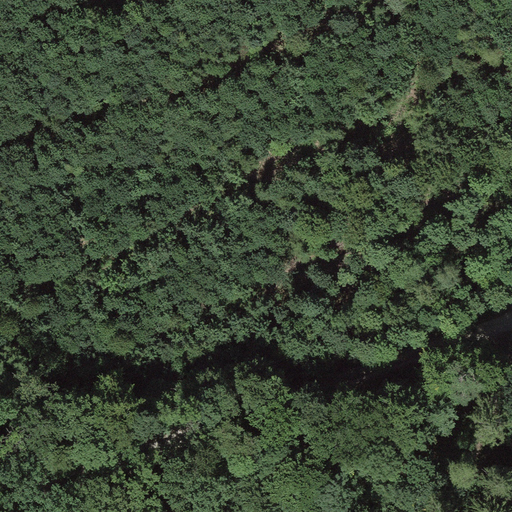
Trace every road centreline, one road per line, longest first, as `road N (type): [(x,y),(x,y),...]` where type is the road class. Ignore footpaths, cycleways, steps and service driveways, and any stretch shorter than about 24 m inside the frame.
road 1 (track): [(0,506),(511,321)]
road 2 (track): [(511,353),(491,432),(455,511)]
